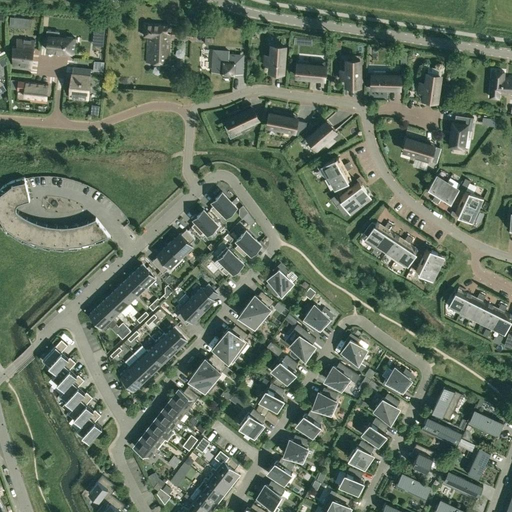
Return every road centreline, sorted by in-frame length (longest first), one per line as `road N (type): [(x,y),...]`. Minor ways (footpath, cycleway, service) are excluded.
road 1 (residential): [(364,511),(428,372),(354,318),(341,325),(229,511)]
road 2 (residential): [(131,433),(276,243),(228,177),(213,176),(198,189)]
road 3 (unclassified): [(511,53),(263,15),(218,0)]
road 4 (residential): [(0,120),(96,125),(154,104),(190,114)]
road 5 (residential): [(365,116),(354,104),(262,89),(200,104),(190,114)]
road 6 (residential): [(479,245),(402,196),(380,166),(365,116)]
road 7 (residential): [(68,313),(131,433)]
road 8 (residential): [(93,206),(74,194),(39,191),(42,215),(78,213)]
